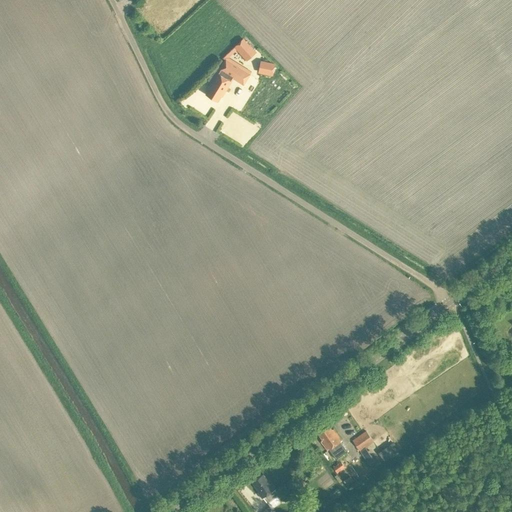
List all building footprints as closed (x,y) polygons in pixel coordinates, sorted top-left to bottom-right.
[(209,88),(206,94),(217,101),(221,96),(222,96),(233,79),(244,85),(251,74),(226,59),(217,73),(208,88),(209,88)] [(262,60),(259,72),(273,76),(276,64),(262,60)] [(317,433),(322,440),(321,441),(327,451),(329,449),(333,455),(344,447),(340,442),(341,440),(333,429),(332,430),(328,425),(317,433)] [(366,431),(352,440),(360,451),(373,441),(366,431)] [(376,460),(368,448),(362,452),(371,464),(376,460)] [(341,462),(333,467),(337,473),(345,467),(341,462)] [(252,482),(258,491),(257,492),(262,499),(263,498),(267,503),(278,494),(274,489),(275,489),(271,482),(270,483),(263,474),(252,482)]
